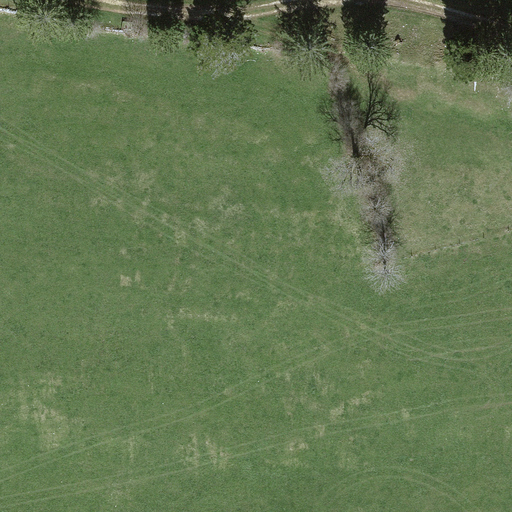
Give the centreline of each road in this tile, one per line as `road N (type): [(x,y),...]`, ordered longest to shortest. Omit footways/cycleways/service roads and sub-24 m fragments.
road 1 (track): [(62,0),(232,22),(365,0)]
road 2 (track): [(376,0),(425,5),(511,35)]
